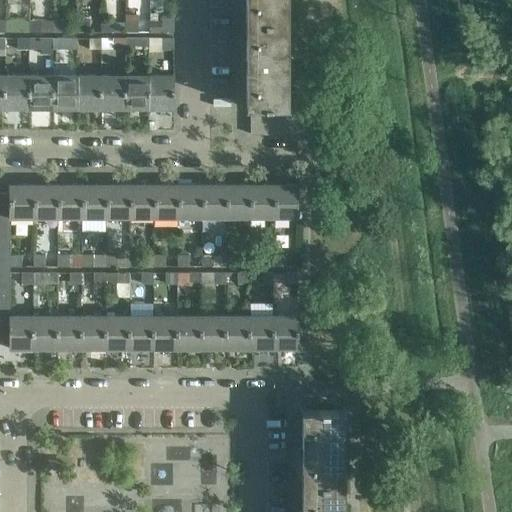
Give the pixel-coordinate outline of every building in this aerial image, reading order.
[(246,0),(246,22),(287,22),(287,0),(246,0)] [(161,20),(149,20),(149,31),(161,31),(173,31),(174,19),(174,17),(161,17),(161,20)] [(17,20),(5,20),(5,31),(17,31),(17,20)] [(41,20),(29,20),(29,31),(41,31),(41,20)] [(65,21),(53,20),(53,31),(65,31),(65,21)] [(89,20),(77,20),(77,31),(89,31),(89,20)] [(113,20),(101,20),(101,31),(113,31),(113,20)] [(137,20),(125,20),(125,31),(137,31),(137,20)] [(287,22),(246,22),(246,58),(242,58),(242,69),(246,69),(246,105),(244,106),(244,107),(251,107),(264,107),(276,107),(288,107),(289,106),(287,106),(287,22)] [(29,37),(17,37),(17,48),(29,48),(29,37)] [(41,37),(41,48),(53,48),(53,37),(41,37)] [(77,37),(65,37),(65,48),(77,48),(77,37)] [(125,37),(113,38),(113,49),(125,48),(125,37)] [(149,48),(149,37),(137,37),(137,48),(149,48)] [(173,38),(161,37),(161,48),(173,48),(173,38)] [(101,38),(89,38),(89,49),(101,48),(101,38)] [(29,74),(5,74),(5,107),(29,107),(29,74)] [(29,74),(29,107),(53,107),(53,74),(29,74)] [(77,74),(53,74),(53,107),(77,107),(77,74)] [(101,74),(77,74),(77,107),(101,107),(101,74)] [(125,74),(101,74),(101,107),(125,107),(125,74)] [(125,74),(125,107),(149,107),(149,74),(125,74)] [(173,74),(149,74),(149,107),(173,107),(173,74)] [(264,107),(251,107),(251,132),(264,133),(264,107)] [(264,107),(264,133),(276,133),(276,107),(264,107)] [(276,107),(276,133),(288,133),(288,107),(276,107)] [(288,107),(288,133),(299,133),(299,107),(288,107)] [(299,107),(299,133),(311,133),(311,107),(299,107)] [(311,107),(311,133),(323,133),(323,107),(311,107)] [(33,183),(9,183),(9,205),(8,217),(10,217),(33,217),(33,183)] [(57,183),(33,183),(33,217),(57,217),(57,183)] [(81,217),(81,183),(57,183),(57,217),(81,217)] [(105,183),(81,183),(81,217),(105,217),(105,183)] [(129,183),(105,183),(105,217),(129,217),(129,183)] [(154,183),(129,183),(129,217),(153,217),(154,183)] [(154,183),(153,217),(178,216),(178,183),(154,183)] [(201,183),(178,183),(178,216),(202,216),(201,183)] [(226,183),(201,183),(202,216),(225,216),(226,183)] [(249,216),(249,183),(226,183),(225,216),(249,216)] [(273,183),(249,183),(249,216),(273,216),(273,183)] [(298,183),(273,183),(273,216),(298,216),(298,183)] [(8,192),(0,192),(0,204),(9,205),(8,192)] [(9,205),(0,204),(0,216),(8,217),(9,205)] [(10,217),(8,217),(0,216),(0,228),(9,229),(10,217)] [(9,229),(0,228),(0,241),(9,241),(9,229)] [(9,241),(0,241),(0,253),(9,253),(9,241)] [(9,253),(0,253),(0,265),(9,266),(9,254),(9,253)] [(201,266),(214,266),(213,253),(201,254),(201,266)] [(225,266),(238,266),(237,253),(225,254),(225,266)] [(249,266),(262,265),(261,253),(249,254),(249,266)] [(273,266),(286,265),(285,253),(273,253),(273,266)] [(9,254),(9,266),(10,266),(22,266),(21,254),(9,254)] [(33,266),(46,266),(45,254),(33,254),(33,266)] [(57,266),(70,266),(69,254),(57,254),(57,266)] [(81,266),(94,266),(93,254),(81,254),(81,266)] [(105,266),(118,266),(117,254),(105,254),(105,266)] [(129,266),(142,266),(141,254),(129,254),(129,266)] [(153,266),(166,266),(165,254),(153,254),(153,266)] [(177,266),(190,266),(189,254),(177,254),(177,266)] [(141,284),(153,284),(153,271),(141,272),(141,284)] [(165,284),(177,283),(177,271),(165,272),(165,284)] [(189,283),(201,283),(201,271),(189,271),(189,283)] [(213,283),(225,283),(225,271),(213,271),(213,283)] [(237,283),(249,283),(249,271),(237,271),(237,283)] [(274,283),(274,271),(261,271),(261,283),(274,283)] [(298,271),(286,271),(286,283),(298,283),(298,271)] [(21,284),(33,284),(33,272),(21,272),(21,284)] [(45,284),(57,284),(57,272),(45,272),(45,284)] [(69,284),(81,284),(81,272),(69,272),(69,284)] [(93,284),(105,284),(105,272),(93,272),(93,284)] [(117,284),(129,284),(129,272),(117,272),(117,284)] [(0,277),(0,290),(9,291),(9,278),(0,277)] [(0,290),(0,302),(9,302),(9,291),(0,290)] [(0,302),(0,314),(8,315),(9,315),(9,302),(0,302)] [(0,314),(0,326),(8,326),(8,315),(0,314)] [(177,314),(153,315),(153,347),(177,347),(177,314)] [(202,314),(177,314),(177,347),(201,347),(202,314)] [(202,314),(201,347),(225,347),(225,314),(202,314)] [(250,314),(225,314),(225,347),(249,347),(250,314)] [(273,314),(250,314),(249,347),(273,347),(273,314)] [(298,314),(273,314),(273,347),(298,347),(298,314)] [(33,315),(9,315),(8,315),(8,326),(8,339),(8,347),(33,347),(33,315)] [(57,315),(33,315),(33,347),(57,347),(57,315)] [(81,347),(81,315),(57,315),(57,347),(81,347)] [(81,347),(105,347),(105,315),(81,315),(81,347)] [(129,347),(129,315),(105,315),(105,347),(129,347)] [(129,315),(129,347),(153,347),(153,315),(129,315)] [(0,326),(0,339),(8,339),(8,326),(0,326)] [(302,445),(298,446),(298,458),(302,458),(302,484),(343,484),(343,411),(344,411),(344,409),(300,409),(301,411),(302,445)] [(343,484),(302,484),(302,511),(298,510),(298,511),(343,511),(343,501),(343,484)]
